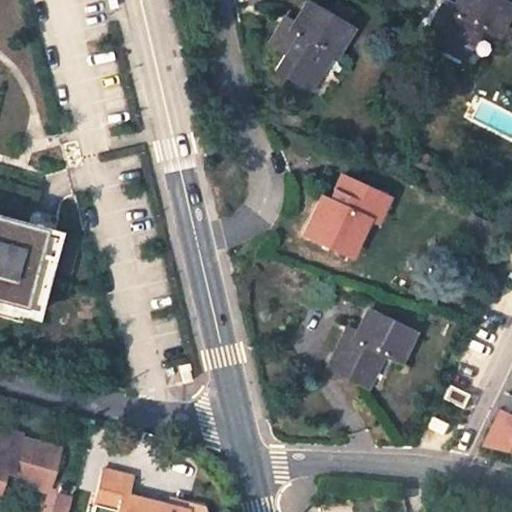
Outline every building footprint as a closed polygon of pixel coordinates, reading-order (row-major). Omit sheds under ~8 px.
[(491,34),(508,0),(454,0),(453,3),(447,0),(444,0),(423,40),(459,58),(476,26),(491,34)] [(270,67),(307,89),(316,72),(311,69),(321,49),(330,55),(346,27),(304,3),(288,30),(278,24),(267,43),(281,51),(270,67)] [(283,16),(278,24),(288,30),(293,21),(283,16)] [(308,217),(352,238),(362,217),(371,221),(383,197),(339,176),(332,191),(327,200),(318,196),(308,217)] [(322,187),(318,196),(327,200),(332,191),(322,187)] [(0,304),(16,309),(31,313),(48,251),(36,248),(42,223),(0,211),(0,304)] [(54,226),(42,223),(36,248),(48,251),(54,226)] [(0,311),(15,315),(16,309),(0,304),(0,311)] [(395,360),(409,331),(365,310),(355,331),(351,339),(342,334),(325,369),(362,387),(378,352),(395,360)] [(346,325),(342,334),(351,339),(355,331),(346,325)] [(491,444),(511,450),(511,412),(502,409),(491,444)] [(449,425),(432,417),(427,426),(445,435),(449,425)] [(0,491),(6,472),(12,474),(12,483),(47,493),(59,451),(22,441),(23,438),(0,431),(0,491)] [(131,478),(102,471),(93,505),(115,511),(199,511),(195,499),(183,496),(180,508),(127,495),(131,478)]
